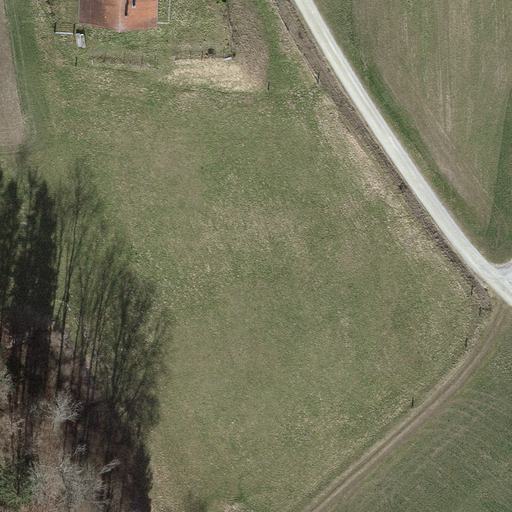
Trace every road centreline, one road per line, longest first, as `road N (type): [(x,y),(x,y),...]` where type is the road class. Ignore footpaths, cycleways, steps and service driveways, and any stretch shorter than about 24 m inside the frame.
road 1 (track): [(511,292),(449,222),(309,0)]
road 2 (track): [(320,511),(459,383),(511,304)]
